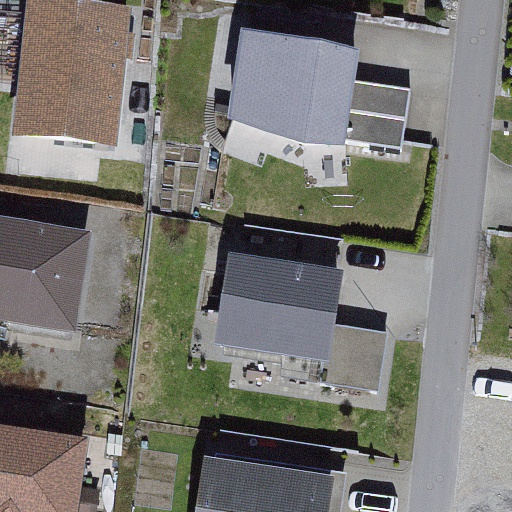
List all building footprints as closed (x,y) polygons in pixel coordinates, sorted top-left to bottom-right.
[(116,142),(131,8),(61,0),(28,0),(14,131),(116,142)] [(361,48),(244,27),(227,121),(344,141),(361,48)] [(0,316),(78,328),(92,231),(0,218),(0,316)] [(218,345),(320,359),(318,379),(375,387),(383,332),(337,325),(343,280),(229,264),(218,345)] [(0,511),(78,511),(88,439),(0,427),(0,511)] [(328,511),(334,480),(204,459),(195,511),(328,511)]
